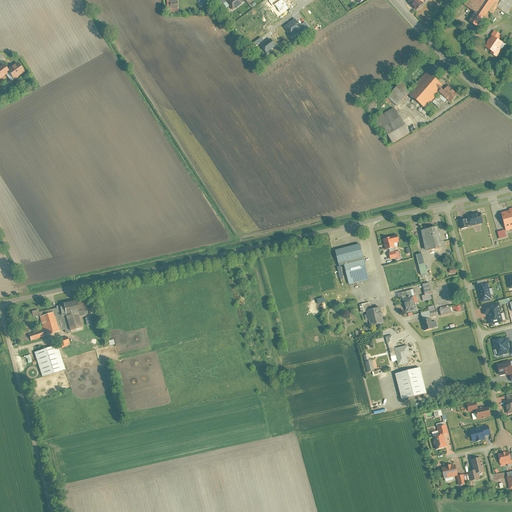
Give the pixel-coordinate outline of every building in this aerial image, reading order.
[(177,0),(169,0),(170,0),(171,9),(177,8),(178,8),(177,0)] [(228,0),(226,2),(233,11),(244,3),(241,0),(228,0)] [(289,7),(283,0),(282,0),(274,5),(280,14),(289,7)] [(409,0),(407,2),(416,12),(423,5),(422,3),(424,1),(425,2),(426,0),(409,0)] [(474,13),(468,22),(477,28),(484,19),(487,22),(497,8),(506,15),(511,6),(511,0),(466,0),(463,5),(474,13)] [(291,37),(301,29),(295,20),(285,28),(291,37)] [(300,27),(301,29),(305,34),(310,30),(305,23),(300,27)] [(487,44),(484,48),(491,52),(489,54),(496,58),(505,45),(498,40),(500,37),(499,36),(500,35),(494,31),(489,37),(491,38),(489,40),(489,39),(486,43),(487,44)] [(256,46),(263,41),(261,38),(254,43),(256,46)] [(271,50),(275,46),(271,40),(266,43),(265,42),(261,46),(267,54),(272,51),(271,50)] [(12,79),(23,71),(17,63),(7,70),(11,76),(12,79)] [(3,65),(0,66),(0,83),(11,76),(7,70),(3,65)] [(387,99),(397,107),(408,95),(424,109),(438,94),(450,104),(458,95),(448,86),(445,89),(426,73),(410,91),(401,83),(387,99)] [(394,108),(372,121),(379,131),(383,129),(392,144),(410,134),(394,108)] [(511,208),(500,212),(506,231),(511,228),(511,208)] [(465,220),(465,219),(459,220),(461,229),(467,227),(466,223),(468,223),(470,227),(483,223),(480,213),(467,217),(467,219),(465,220)] [(441,248),(436,227),(420,232),(425,252),(441,248)] [(504,230),(497,232),(499,239),(506,237),(504,230)] [(385,250),(389,249),(390,253),(389,253),(390,260),(401,257),(399,251),(394,252),(393,248),(395,248),(393,244),(399,242),(397,236),(383,240),(385,250)] [(360,244),(334,251),(338,267),(344,265),(364,260),(360,244)] [(427,274),(422,254),(415,256),(421,276),(427,274)] [(369,280),(364,260),(344,265),(349,285),(369,280)] [(429,282),(421,284),(424,294),(432,292),(429,282)] [(491,299),(487,282),(476,284),(480,302),(491,299)] [(412,290),(401,292),(403,299),(414,296),(412,290)] [(414,296),(403,299),(407,313),(417,311),(416,304),(418,303),(416,295),(414,296)] [(498,302),(499,303),(483,307),(485,315),(487,314),(490,325),(502,322),(500,311),(501,310),(500,305),(507,303),(506,300),(498,302)] [(64,315),(67,314),(68,316),(64,317),(69,331),(81,327),(76,313),(72,314),(72,313),(77,312),(75,302),(62,304),(64,315)] [(361,313),(366,312),(370,327),(385,323),(381,308),(371,310),(370,303),(359,305),(361,313)] [(451,307),(440,309),(441,316),(452,313),(451,307)] [(53,313),(39,317),(46,336),(59,332),(53,313)] [(431,319),(422,321),(424,331),(433,329),(431,319)] [(29,335),(31,341),(43,337),(41,331),(29,335)] [(394,342),(392,336),(385,338),(387,344),(394,342)] [(70,344),(67,337),(59,340),(61,347),(70,344)] [(498,354),(498,357),(509,354),(508,350),(510,349),(511,355),(511,354),(511,342),(509,343),(508,338),(505,338),(504,337),(494,340),(496,350),(494,350),(496,355),(498,354)] [(58,345),(35,352),(43,377),(66,369),(58,345)] [(409,345),(395,349),(400,366),(410,363),(408,358),(412,357),(409,345)] [(369,354),(365,356),(369,373),(376,371),(373,360),(371,361),(369,354)] [(511,361),(498,365),(501,376),(507,375),(507,376),(511,375),(511,380),(511,361)] [(428,393),(421,368),(397,374),(404,400),(428,393)] [(492,416),(489,406),(479,408),(478,402),(468,404),(470,412),(477,411),(477,413),(473,414),(474,420),(479,419),(479,420),(486,418),(486,417),(492,416)] [(433,433),(434,437),(433,437),(437,450),(448,447),(444,435),(449,434),(446,422),(437,424),(439,431),(433,433)] [(490,426),(484,428),(483,426),(470,430),(474,443),(487,439),(486,437),(492,435),(490,426)] [(499,455),(501,464),(511,461),(511,453),(511,454),(510,452),(499,455)] [(480,479),(479,474),(486,472),(483,458),(472,461),(475,471),(470,472),(472,481),(480,479)] [(456,465),(443,468),(445,479),(459,476),(456,465)] [(465,475),(458,477),(460,486),(467,484),(467,483),(472,482),(470,474),(465,475)]
